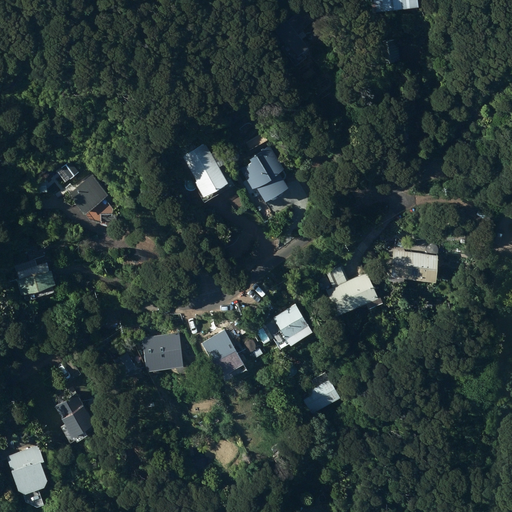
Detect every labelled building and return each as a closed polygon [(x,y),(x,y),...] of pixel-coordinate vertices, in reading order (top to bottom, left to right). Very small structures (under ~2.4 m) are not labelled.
[(369,0),(370,10),(417,6),(416,0),(369,0)] [(305,8),(288,21),(286,20),(274,29),(285,43),(281,46),(287,55),(294,49),(298,54),(308,46),(297,33),(314,20),(305,8)] [(383,62),(400,58),(396,38),(379,42),(383,62)] [(263,132),(246,142),(250,149),(268,139),(263,132)] [(204,196),(228,182),(204,144),(183,156),(197,179),(195,181),(204,196)] [(249,158),(251,162),(240,169),(246,177),(242,180),(253,197),(256,196),(260,193),(266,202),(289,187),(279,172),(284,168),(269,145),(249,158)] [(91,173),(68,190),(83,210),(106,193),(91,173)] [(438,255),(393,249),(389,280),(404,282),(404,278),(434,282),(438,255)] [(21,294),(55,284),(51,270),(49,271),(47,263),(36,266),(35,260),(14,266),(18,280),(17,280),(21,294)] [(333,286),(326,290),(338,316),(366,303),(369,309),(383,302),(380,296),(378,297),(367,272),(349,280),(342,265),(327,272),(333,286)] [(511,285),(511,277),(502,274),(498,287),(510,291),(511,285)] [(291,298),(271,311),(281,328),(277,331),(287,345),(303,335),(300,331),(309,325),(291,298)] [(232,326),(237,335),(248,328),(242,320),(232,326)] [(224,328),(201,342),(223,379),(246,366),(224,328)] [(178,335),(142,339),(146,368),(182,363),(178,335)] [(257,348),(250,352),(253,358),(260,353),(257,348)] [(123,374),(136,366),(127,352),(114,361),(123,374)] [(312,414),(341,398),(327,374),(317,380),(319,384),(308,391),(310,395),(304,399),(312,414)] [(94,422),(76,392),(54,404),(72,435),(94,422)] [(8,425),(17,421),(14,413),(5,417),(8,425)] [(46,466),(39,446),(7,458),(19,489),(25,493),(43,486),(47,478),(43,467),(46,466)]
